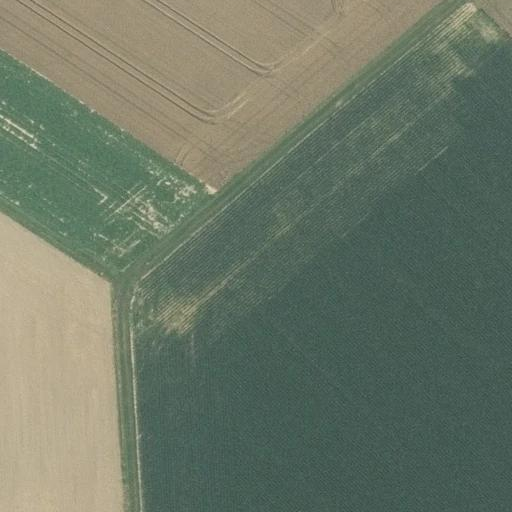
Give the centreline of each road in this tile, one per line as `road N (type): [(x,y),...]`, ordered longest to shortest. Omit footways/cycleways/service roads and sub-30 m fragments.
road 1 (track): [(467,0),(133,292)]
road 2 (track): [(141,511),(133,292),(0,201)]
